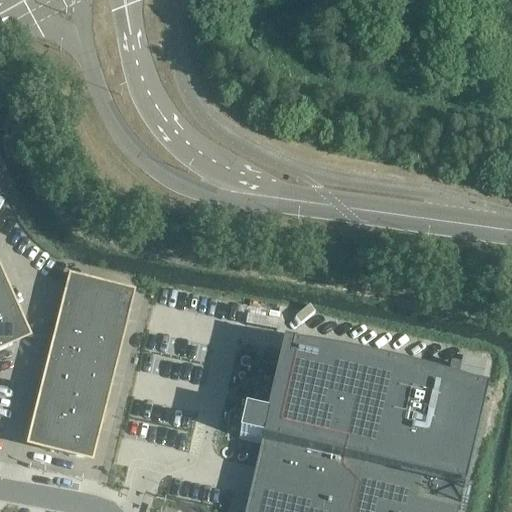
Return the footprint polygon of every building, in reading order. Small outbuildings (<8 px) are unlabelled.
[(67,298),(64,311),(124,325),(127,313),(128,310),(128,308),(127,306),(126,301),(123,298),(119,295),(115,293),(87,286),(80,286),(74,288),(70,292),(67,298)] [(0,289),(0,319),(15,313),(4,288),(0,289)] [(247,316),(278,322),(280,313),(249,307),(247,316)] [(64,311),(57,338),(117,353),(124,325),(64,311)] [(15,313),(0,319),(0,351),(12,346),(16,344),(19,341),(21,337),(22,333),(22,329),(20,325),(15,313)] [(286,334),(352,347),(356,328),(290,315),(286,334)] [(247,316),(245,326),(277,332),(278,322),(247,316)] [(57,338),(50,365),(110,380),(117,353),(57,338)] [(458,511),(486,395),(283,349),(280,360),(244,351),(245,381),(240,381),(240,391),(246,391),(246,406),(251,407),(249,416),(244,415),(238,440),(260,445),(260,446),(261,446),(245,511),(458,511)] [(110,380),(50,365),(33,432),(33,436),(34,440),(35,444),(38,447),(42,450),(46,452),(74,458),(80,459),(86,457),(90,453),(93,448),(110,380)]
